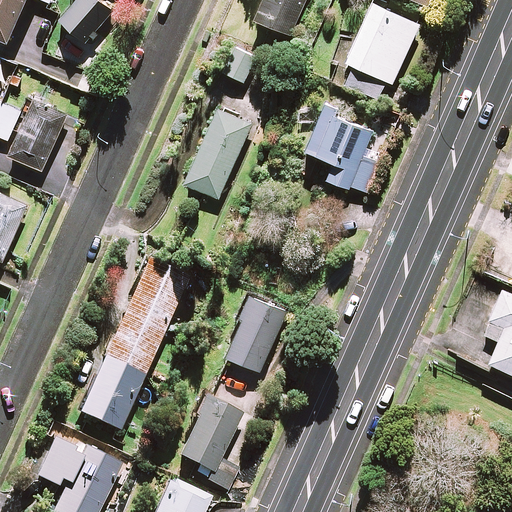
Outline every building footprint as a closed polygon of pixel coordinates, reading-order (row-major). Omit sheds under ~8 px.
[(0,0),(0,39),(9,43),(28,0),(41,0),(50,4),(51,0),(0,0)] [(116,7),(106,0),(80,0),(63,24),(89,44),(116,7)] [(307,0),(265,0),(256,21),(292,37),(307,0)] [(420,24),(373,3),(346,63),(354,67),(346,85),(379,100),(387,81),(393,84),(420,24)] [(256,58),(237,49),(225,73),(244,83),(256,58)] [(68,115),(34,100),(10,157),(44,171),(68,115)] [(21,112),(0,102),(0,137),(9,141),(21,112)] [(339,111),(326,106),(308,152),(335,163),(328,181),(366,195),(378,162),(364,157),(373,131),(336,117),(339,111)] [(252,124),(218,110),(186,184),(220,199),(252,124)] [(25,212),(0,200),(0,264),(2,265),(25,212)] [(189,279),(149,261),(80,414),(120,431),(189,279)] [(511,295),(504,292),(485,335),(500,342),(490,364),(511,373),(511,295)] [(288,312),(253,297),(227,357),(261,372),(288,312)] [(243,414),(206,397),(179,458),(213,473),(209,482),(228,491),(239,467),(222,459),(243,414)] [(99,511),(122,465),(51,431),(30,475),(63,491),(53,511),(99,511)] [(205,511),(211,500),(170,482),(156,511),(205,511)]
